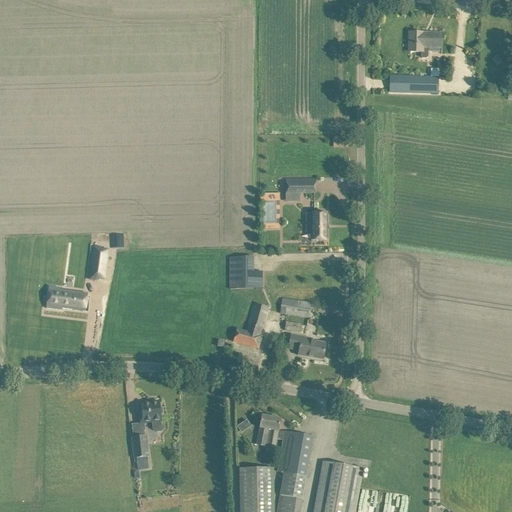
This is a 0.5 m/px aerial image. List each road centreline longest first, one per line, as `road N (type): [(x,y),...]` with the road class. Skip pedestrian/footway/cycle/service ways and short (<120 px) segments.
road 1 (unclassified): [(358,402),(364,0)]
road 2 (unclassified): [(358,402),(137,366),(0,374)]
road 3 (unclassified): [(511,429),(358,402)]
